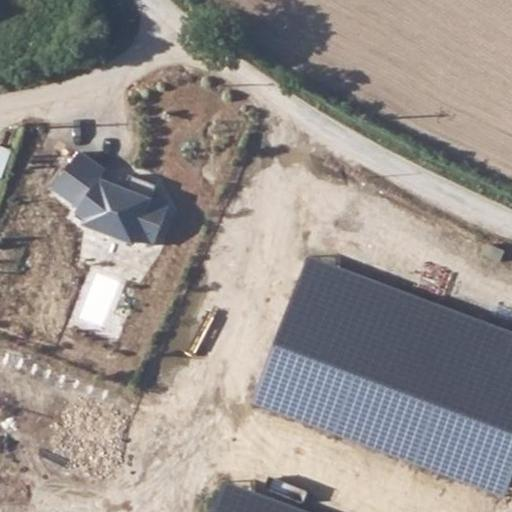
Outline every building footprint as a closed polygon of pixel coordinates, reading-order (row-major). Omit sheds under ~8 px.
[(73,211),(81,219),(90,222),(89,228),(134,245),(136,241),(154,247),(168,208),(151,201),(156,187),(130,177),(124,191),(101,182),(105,172),(81,152),(51,185),(76,207),(73,211)] [(90,222),(81,219),(80,224),(89,228),(90,222)] [(511,323),(323,251),(273,388),(511,483),(511,323)] [(297,474),(305,447),(266,436),(259,463),(297,474)] [(330,511),(238,476),(225,511),(330,511)]
